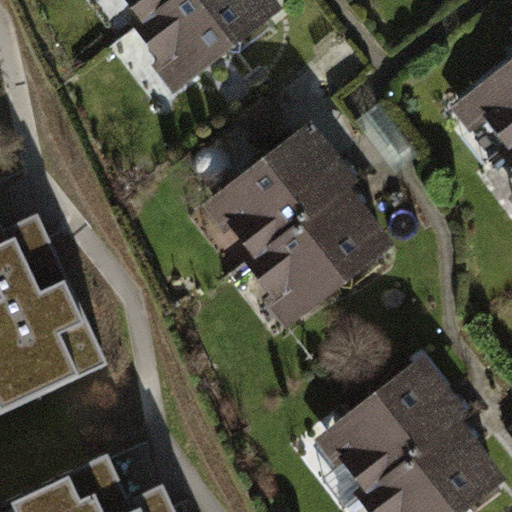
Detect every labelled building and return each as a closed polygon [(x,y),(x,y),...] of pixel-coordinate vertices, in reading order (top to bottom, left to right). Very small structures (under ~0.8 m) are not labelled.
[(133,0),(148,19),(172,0),(133,0)] [(265,0),(172,0),(148,19),(140,26),(163,56),(171,50),(189,74),(220,50),(240,52),(242,33),(273,10),(265,0)] [(511,66),(475,95),(511,143),(511,66)] [(355,122),(395,173),(418,155),(377,104),(355,122)] [(257,170),(226,194),(244,218),(236,224),(260,254),(350,184),(325,152),(309,130),(278,153),(258,151),(257,170)] [(352,186),(350,184),(260,254),(252,261),(275,291),(283,285),(302,309),(332,286),(352,288),(353,269),(384,245),(364,218),(344,192),(352,186)] [(0,375),(29,362),(43,393),(107,363),(37,216),(5,231),(0,221),(0,375)] [(368,404),(336,428),(355,453),(347,459),(371,489),(454,425),(463,418),(450,402),(420,364),(389,388),(370,385),(368,404)] [(475,452),(454,425),(371,489),(363,495),(376,511),(464,511),(465,503),(496,479),(475,452)] [(108,454),(0,503),(0,511),(176,511),(164,485),(130,501),(120,480),(108,454)]
